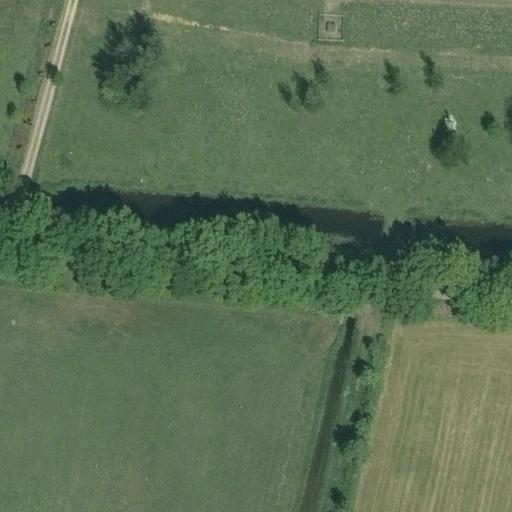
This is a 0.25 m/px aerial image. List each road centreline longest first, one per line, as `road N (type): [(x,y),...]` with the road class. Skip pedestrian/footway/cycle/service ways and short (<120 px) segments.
road 1 (unclassified): [(511,299),(0,253)]
road 2 (track): [(73,0),(12,255)]
road 3 (track): [(374,286),(328,511)]
